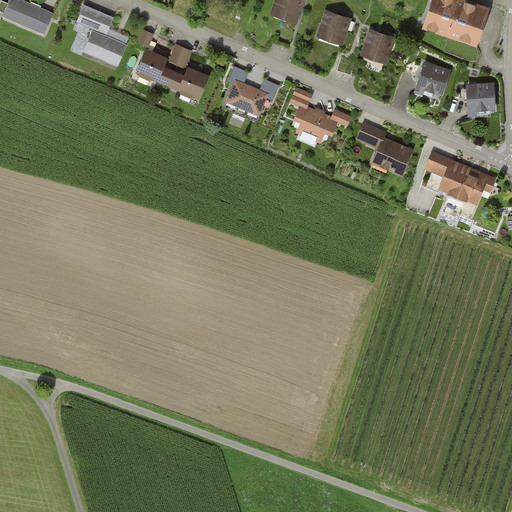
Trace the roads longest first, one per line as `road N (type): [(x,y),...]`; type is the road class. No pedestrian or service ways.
road 1 (residential): [(123,0),(507,166)]
road 2 (track): [(407,511),(66,383),(13,373)]
road 3 (track): [(79,511),(45,408),(0,369)]
road 4 (residential): [(511,32),(507,166)]
